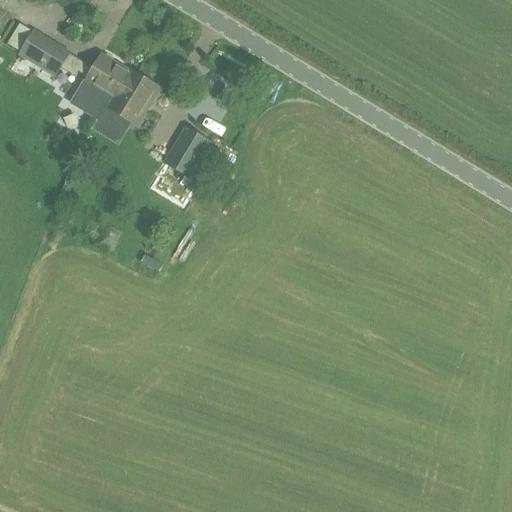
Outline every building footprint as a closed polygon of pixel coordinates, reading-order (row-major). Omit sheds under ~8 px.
[(197,19),(185,40),(198,47),(210,27),(197,19)] [(71,53),(34,31),(19,55),(56,77),(61,69),(70,54),(71,53)] [(124,98),(137,75),(132,73),(101,55),(85,83),(84,85),(83,85),(72,104),(71,106),(97,121),(100,117),(100,116),(105,108),(110,100),(115,93),(124,98)] [(110,100),(100,116),(126,131),(131,123),(138,127),(160,89),(137,75),(124,98),(115,93),(110,100)] [(218,145),(186,127),(166,164),(197,181),(218,145)] [(135,247),(146,257),(157,243),(146,234),(135,247)] [(118,242),(117,241),(108,236),(106,235),(100,245),(112,252),(118,242)]
